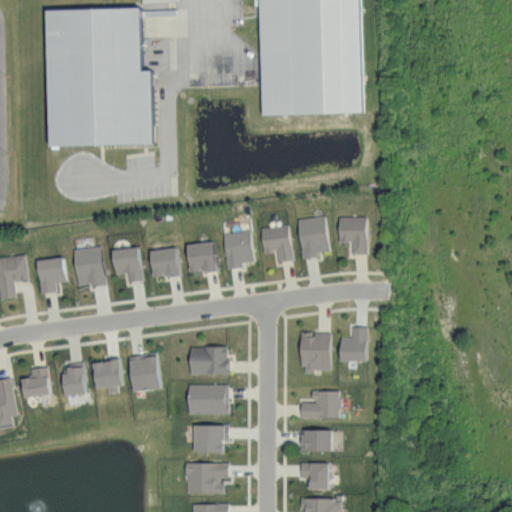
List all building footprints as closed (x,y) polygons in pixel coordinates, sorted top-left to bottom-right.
[(258,0),(261,113),(362,110),(359,0),(258,0)] [(48,144),(153,141),(151,68),(141,68),(139,5),(45,7),(48,144)] [(299,217),(301,256),(318,256),(318,251),(327,250),(325,215),(299,217)] [(366,215),(338,215),(338,240),(351,241),(351,252),(365,252),(366,215)] [(263,251),(276,250),(277,260),(292,259),(288,223),(261,225),(263,251)] [(227,267),(242,265),(241,261),(253,259),(249,228),(222,232),(227,267)] [(188,270),(214,269),(213,240),(187,241),(188,270)] [(72,248),(78,283),(91,281),(92,285),(105,283),(100,244),(72,248)] [(112,248),(114,272),(126,271),(127,280),(141,278),(138,245),(112,248)] [(179,273),(175,245),(149,249),(153,277),(179,273)] [(0,255),(0,297),(15,296),(13,279),(27,278),(25,253),(0,255)] [(37,258),(40,292),(56,290),(55,281),(65,280),(63,255),(37,258)] [(340,334),(339,358),(365,359),(366,325),(351,325),(351,335),(340,334)] [(329,330),(301,331),(301,370),(330,369),(329,330)] [(190,344),(190,372),(227,372),(227,345),(190,344)] [(132,389),(159,386),(156,351),(128,354),(132,389)] [(64,393),(84,392),(83,361),(63,362),(64,393)] [(31,366),(31,376),(21,376),(22,394),(49,393),(48,366),(31,366)] [(0,425),(12,423),(10,415),(16,414),(10,376),(0,377),(0,425)] [(228,383),(188,383),(188,412),(228,412),(228,383)] [(300,416),(339,415),(339,388),(312,389),(312,401),(300,401),(300,416)] [(193,423),(193,451),(223,451),(223,439),(228,439),(228,423),(193,423)] [(330,449),(331,428),(300,428),(300,449),(330,449)] [(228,476),(228,462),(186,461),(186,491),(222,492),(222,476),(228,476)] [(300,476),(309,476),(308,487),(327,487),(328,462),(300,461),(300,476)] [(338,511),(339,497),(301,496),(300,511),(338,511)] [(192,511),(227,511),(228,502),(192,502),(192,511)]
